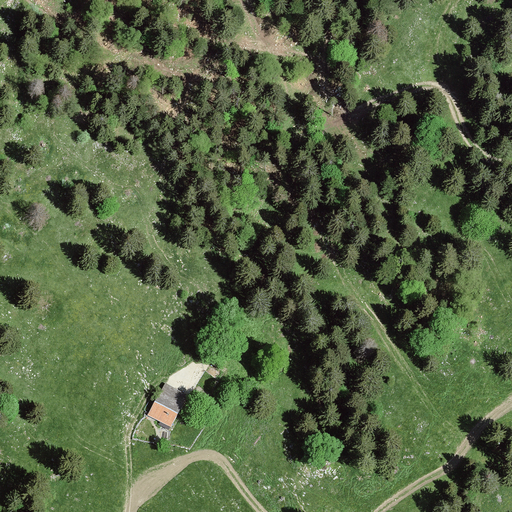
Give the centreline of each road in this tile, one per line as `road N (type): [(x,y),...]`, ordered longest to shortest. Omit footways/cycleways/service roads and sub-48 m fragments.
road 1 (track): [(511,168),(467,134),(439,89),(400,89),(374,105)]
road 2 (track): [(379,511),(470,442),(511,397)]
road 3 (track): [(130,498),(179,464),(222,457),(265,511)]
